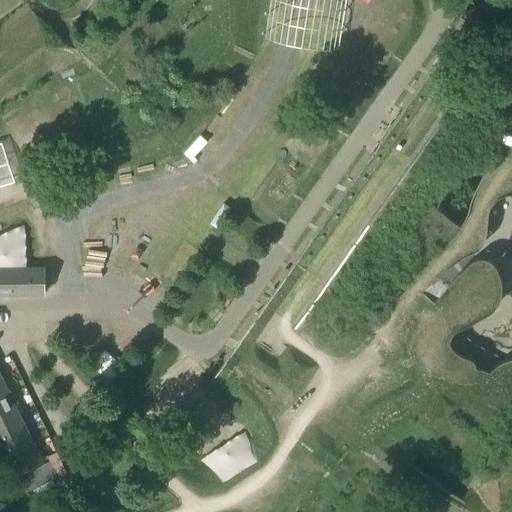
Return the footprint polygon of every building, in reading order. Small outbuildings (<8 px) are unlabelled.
[(0,0),(0,16),(23,0),(40,0),(45,3),(51,6),(59,7),(64,6),(68,5),(71,3),(72,0),(0,0)] [(498,79),(511,89),(511,46),(504,57),(465,29),(227,365),(249,390),(259,405),(343,465),(353,451),(398,483),(382,506),(389,511),(473,511),(286,379),(409,205),(424,387),(463,387),(499,385),(511,383),(511,169),(480,171),(454,174),(431,177),(498,79)] [(0,295),(45,295),(45,266),(0,266),(0,295)] [(160,267),(150,284),(166,293),(176,277),(160,267)] [(0,449),(13,476),(44,461),(0,372),(0,449)]
